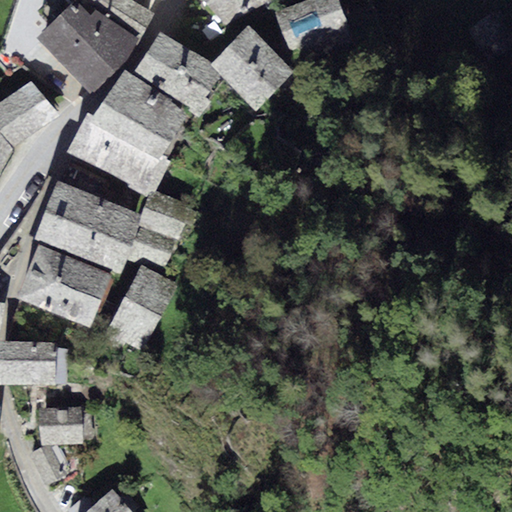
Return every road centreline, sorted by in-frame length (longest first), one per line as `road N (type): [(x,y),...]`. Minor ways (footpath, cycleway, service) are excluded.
road 1 (residential): [(0,333),(21,236),(52,164),(45,148)]
road 2 (tertiary): [(170,0),(92,107),(45,148)]
road 3 (residential): [(49,511),(0,398)]
